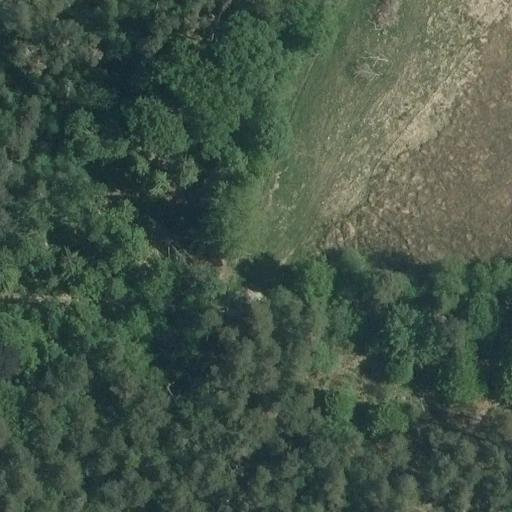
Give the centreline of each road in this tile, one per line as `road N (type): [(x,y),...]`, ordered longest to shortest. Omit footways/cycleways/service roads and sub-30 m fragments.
road 1 (track): [(511,311),(183,310)]
road 2 (track): [(183,310),(41,309)]
